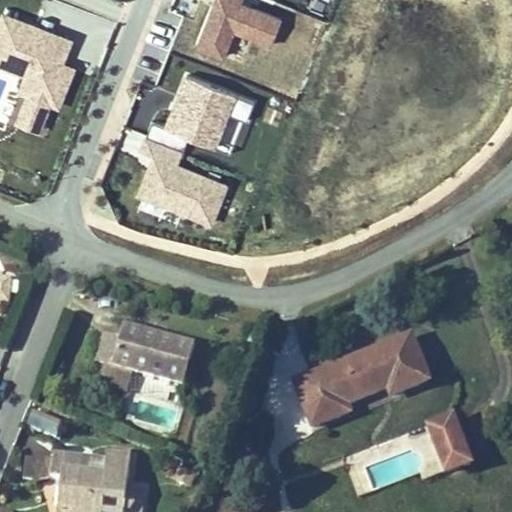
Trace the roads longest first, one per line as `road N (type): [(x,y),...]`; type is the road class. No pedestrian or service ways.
road 1 (residential): [(511,170),(389,246),(304,282),(262,290),(216,284),(75,236)]
road 2 (residential): [(54,227),(146,0)]
road 3 (residential): [(75,236),(0,422)]
